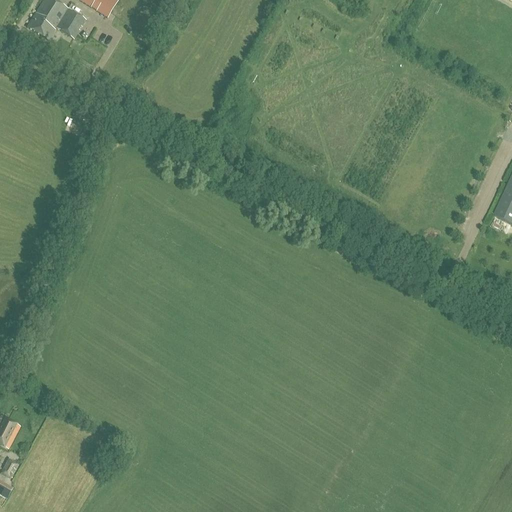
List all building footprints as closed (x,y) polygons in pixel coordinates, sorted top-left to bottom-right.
[(52,0),(45,0),(27,29),(48,42),(56,30),(75,41),(79,34),(76,32),(79,27),(82,29),(87,21),(52,0)] [(108,0),(80,0),(80,2),(108,20),(116,5),(108,0)] [(139,6),(124,11),(127,20),(142,15),(139,6)] [(0,445),(8,450),(20,428),(1,417),(0,419),(0,445)] [(0,474),(0,475),(10,481),(19,466),(8,460),(0,474)] [(0,496),(7,500),(13,489),(0,481),(0,496)]
